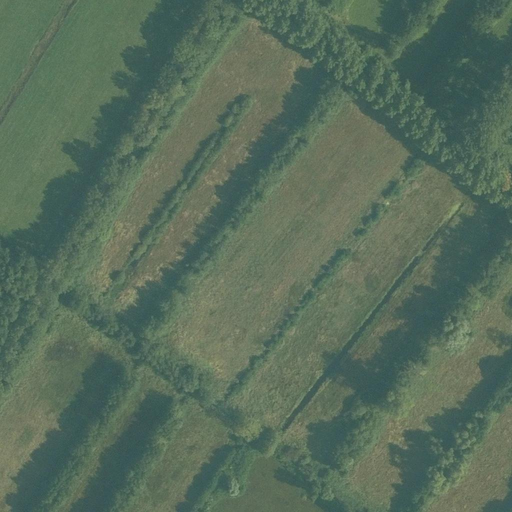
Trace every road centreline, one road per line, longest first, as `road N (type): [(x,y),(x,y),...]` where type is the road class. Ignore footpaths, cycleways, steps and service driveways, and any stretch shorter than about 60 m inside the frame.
road 1 (track): [(214,0),(0,365)]
road 2 (track): [(284,0),(511,179)]
